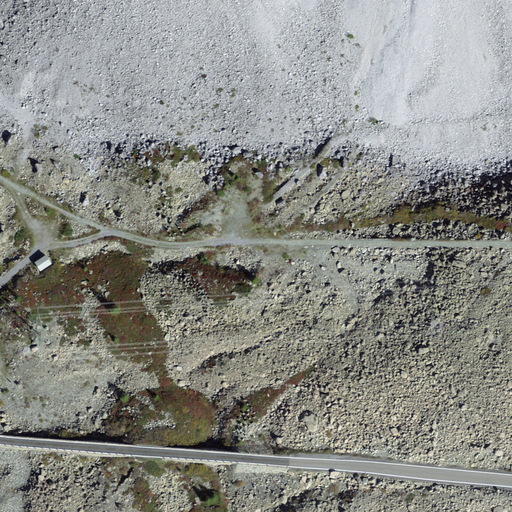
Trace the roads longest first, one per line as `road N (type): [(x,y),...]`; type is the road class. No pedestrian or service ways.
road 1 (secondary): [(0,440),(511,482)]
road 2 (track): [(0,284),(44,247),(106,232)]
